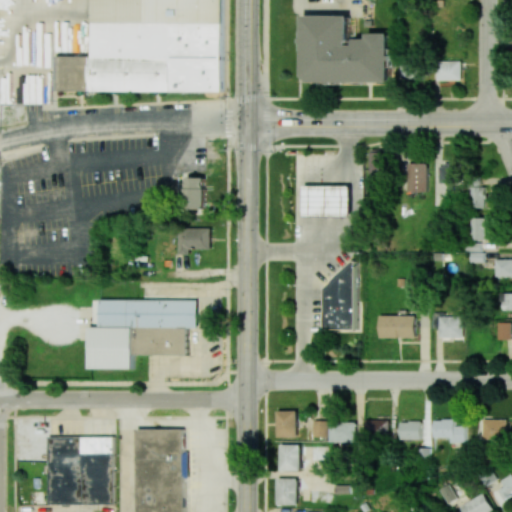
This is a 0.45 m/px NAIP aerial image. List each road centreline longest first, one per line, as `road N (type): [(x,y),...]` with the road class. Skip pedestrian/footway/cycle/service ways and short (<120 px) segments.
road 1 (secondary): [(248,121),(245,511)]
road 2 (residential): [(246,380),(511,380)]
road 3 (tertiary): [(248,121),(511,121)]
road 4 (residential): [(248,121),(61,128),(0,142)]
road 5 (residential): [(0,398),(246,398)]
road 6 (residential): [(486,121),(486,0)]
road 7 (secondary): [(248,0),(248,121)]
